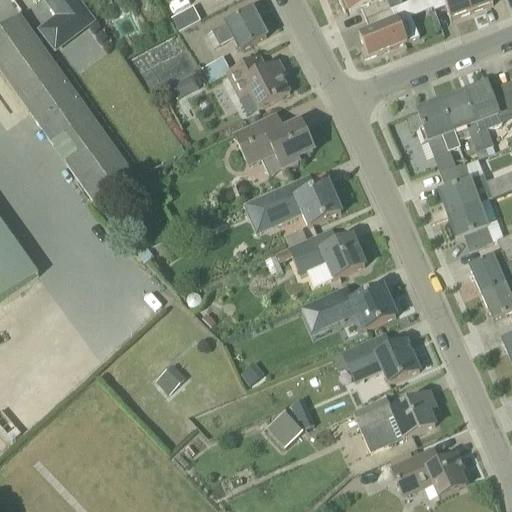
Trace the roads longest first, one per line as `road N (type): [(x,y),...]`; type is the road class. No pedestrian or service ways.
road 1 (residential): [(511,481),(340,106)]
road 2 (residential): [(340,106),(511,41)]
